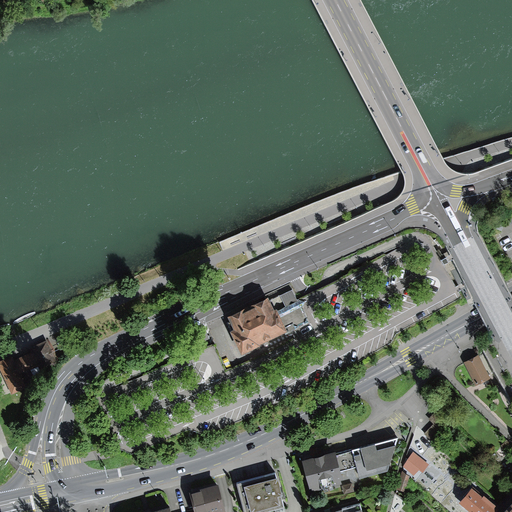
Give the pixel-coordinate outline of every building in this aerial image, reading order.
[(264,297),(223,319),(241,353),(282,331),(264,297)] [(74,339),(67,343),(72,351),(78,348),(74,339)] [(0,363),(0,378),(8,395),(29,386),(22,372),(49,359),(42,343),(0,363)] [(472,359),(464,363),(476,386),(491,378),(479,356),(472,359)] [(424,434),(433,443),(453,422),(439,409),(428,420),(433,425),(424,434)] [(399,437),(352,449),(353,451),(357,468),(360,478),(389,471),(399,437)] [(338,455),(336,449),(303,458),(312,492),(322,489),(323,490),(337,487),(337,485),(343,483),(341,478),(344,477),(342,472),(338,455)] [(353,451),(338,455),(342,472),(357,468),(353,451)] [(414,476),(419,470),(423,473),(429,465),(414,452),(404,467),(414,476)] [(402,471),(397,489),(405,492),(409,476),(402,471)] [(274,474),(236,485),(243,511),(263,511),(283,507),(274,474)] [(352,481),(342,484),(344,493),(355,490),(352,481)] [(221,483),(192,490),(197,511),(203,511),(227,506),(221,483)] [(473,488),(459,503),(469,511),(496,511),(499,509),(484,495),(483,497),(473,488)] [(363,511),(360,500),(316,511),(363,511)]
